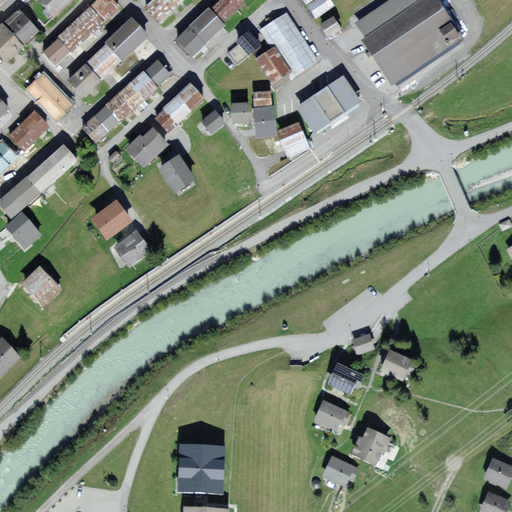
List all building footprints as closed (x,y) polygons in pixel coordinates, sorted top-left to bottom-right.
[(0,0),(0,9),(10,1),(8,0),(0,0)] [(38,0),(55,17),(73,0),(38,0)] [(99,0),(57,40),(70,54),(120,8),(112,0),(99,0)] [(157,0),(146,10),(159,24),(165,19),(174,10),(184,0),(157,0)] [(244,3),(241,0),(222,0),(178,42),(191,56),(199,48),(209,39),(222,27),(220,25),(227,19),(235,11),(242,5),(244,3)] [(312,12),(316,18),(335,7),(330,0),(318,0),(309,6),(312,12)] [(385,73),(393,84),(460,39),(433,0),(397,0),(360,25),(368,37),(363,40),(385,73)] [(0,58),(4,62),(38,32),(21,13),(18,16),(0,31),(0,58)] [(317,64),(285,14),(258,32),(272,52),(258,61),(276,90),(311,68),(317,64)] [(341,30),(334,18),(322,25),(325,31),(329,37),(341,30)] [(69,82),(83,98),(145,42),(149,38),(134,22),(69,82)] [(258,47),(248,34),(243,38),(238,43),(241,46),(231,54),(238,61),(247,54),(248,55),(258,47)] [(53,38),(40,51),(55,67),(61,61),(68,54),(53,38)] [(161,72),(155,65),(83,129),(96,144),(105,136),(114,128),(126,117),(139,106),(150,96),(158,90),(157,88),(167,79),(161,72)] [(25,83),(58,119),(76,102),(43,66),(34,75),(25,83)] [(337,116),(357,102),(342,81),(301,109),(315,130),(337,116)] [(169,135),(205,102),(190,85),(184,91),(170,103),(159,113),(153,118),(169,135)] [(270,95),(255,96),(255,100),(256,107),(271,106),(270,95)] [(8,111),(0,100),(0,118),(3,116),(8,111)] [(235,123),(248,122),(247,104),(233,105),(234,110),(235,123)] [(272,108),(253,109),(254,114),(255,137),(274,136),(272,108)] [(201,121),(212,134),(225,124),(214,111),(210,114),(201,121)] [(24,151),(29,146),(42,135),(49,128),(35,113),(10,136),(24,151)] [(281,138),(290,157),(308,149),(298,126),(279,134),(281,138)] [(132,149),(146,165),(167,146),(156,134),(149,140),(147,141),(144,137),(132,149)] [(27,173),(40,188),(75,157),(73,154),(62,142),(27,173)] [(4,143),(0,146),(0,174),(2,173),(12,163),(18,158),(4,143)] [(111,156),(107,159),(111,164),(118,157),(114,153),(111,156)] [(179,159),(161,170),(175,191),(193,180),(179,159)] [(11,187),(24,202),(40,188),(27,173),(18,180),(11,187)] [(24,202),(11,187),(4,193),(0,196),(0,202),(10,214),(24,202)] [(96,221),(109,238),(129,222),(122,213),(116,205),(96,221)] [(9,229),(25,246),(40,233),(21,210),(5,224),(9,229)] [(500,224),(503,231),(507,229),(511,226),(509,220),(500,224)] [(113,242),(129,263),(151,246),(143,236),(135,225),(113,242)] [(39,269),(25,284),(30,290),(44,304),(59,289),(39,269)] [(343,343),(348,357),(374,349),(369,335),(367,335),(343,343)] [(0,373),(17,358),(2,342),(0,343),(0,373)] [(390,345),(380,368),(391,372),(401,376),(411,353),(390,345)] [(336,360),(327,379),(349,389),(353,380),(358,370),(336,360)] [(321,397),(313,417),(337,427),(341,418),(345,407),(321,397)] [(354,450),(375,459),(379,451),(387,433),(366,424),(354,450)] [(184,449),(182,491),(201,492),(220,492),(222,451),(184,449)] [(322,472),(344,481),(349,469),(352,461),(330,452),(322,472)] [(511,462),(492,454),(484,474),(505,483),(511,469),(511,466),(511,462)] [(486,489),(478,509),(485,511),(501,511),(503,507),(507,497),(486,489)]
